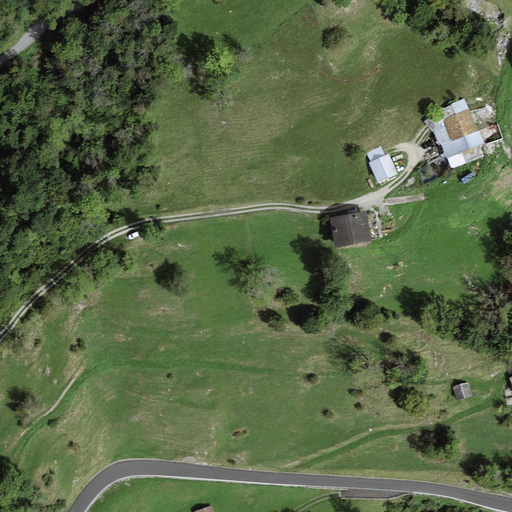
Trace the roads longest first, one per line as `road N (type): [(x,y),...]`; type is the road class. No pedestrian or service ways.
road 1 (track): [(0,338),(78,258),(132,226),(270,206),(339,209),(390,189),(410,169),(412,151)]
road 2 (residential): [(511,503),(400,484),(138,467),(107,476),(76,511)]
road 3 (track): [(289,478),(290,470),(378,435),(438,426),(490,405)]
